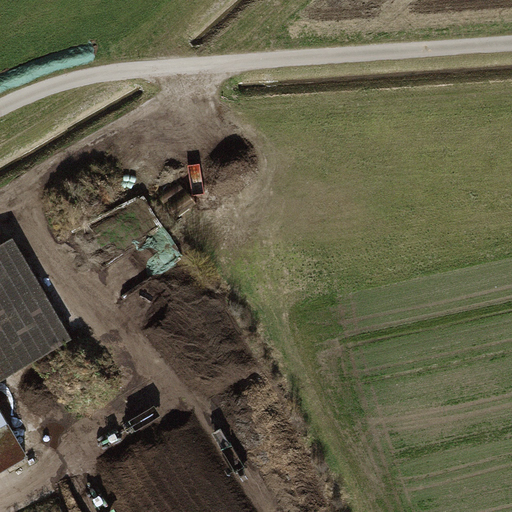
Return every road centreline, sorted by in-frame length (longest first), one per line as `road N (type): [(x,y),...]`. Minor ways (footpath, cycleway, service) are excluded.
road 1 (track): [(0,196),(216,64)]
road 2 (unknown): [(0,501),(62,470),(80,417)]
